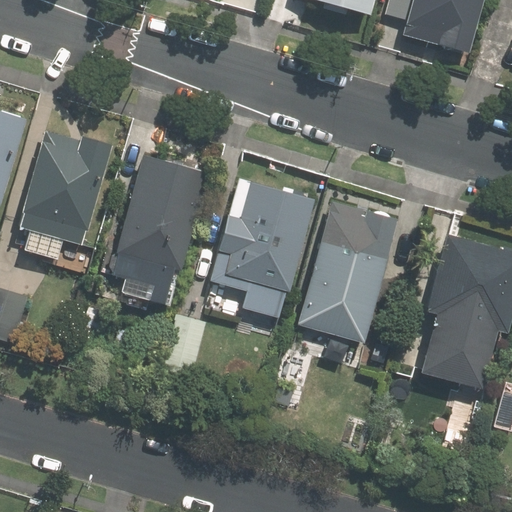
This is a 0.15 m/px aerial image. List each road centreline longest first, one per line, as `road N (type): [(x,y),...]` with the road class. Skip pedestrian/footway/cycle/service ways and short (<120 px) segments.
road 1 (residential): [(0,6),(511,157)]
road 2 (residential): [(0,423),(297,511)]
